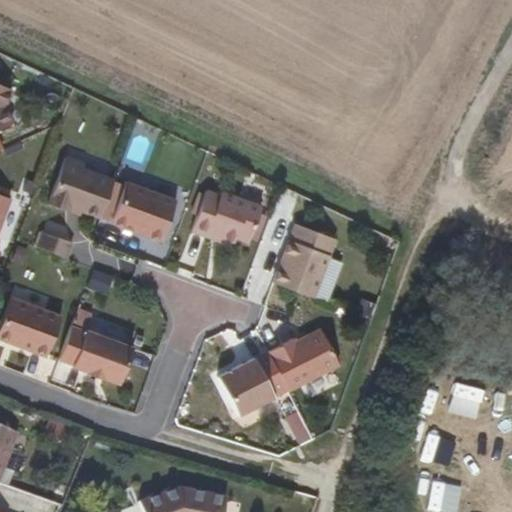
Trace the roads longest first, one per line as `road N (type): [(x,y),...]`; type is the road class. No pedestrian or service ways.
road 1 (track): [(329,486),(456,154),(511,41)]
road 2 (residential): [(0,374),(148,429),(195,306)]
